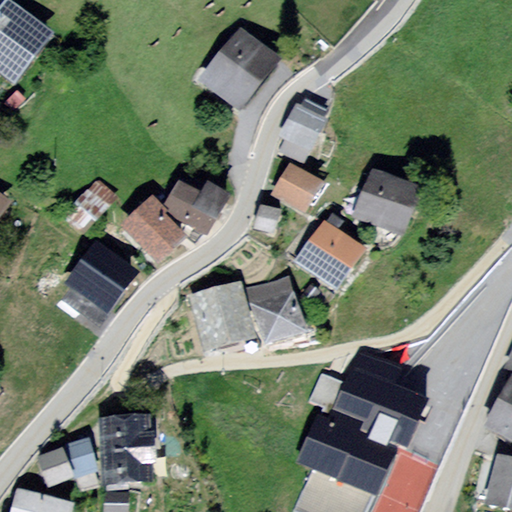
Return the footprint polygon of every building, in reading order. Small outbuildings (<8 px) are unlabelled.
[(50,34),(8,2),(0,12),(0,66),(16,79),(50,34)] [(274,59),(242,34),(206,80),(239,105),(274,59)] [(349,116),(315,100),(294,146),(328,162),(349,116)] [(349,186),(309,163),(291,194),(331,217),(349,186)] [(453,191),(394,168),(375,216),(435,239),(453,191)] [(104,183),(72,217),(89,233),(121,199),(104,183)] [(202,196),(181,184),(166,209),(206,232),(228,195),(209,184),(202,196)] [(0,244),(26,206),(0,187),(0,244)] [(165,211),(153,198),(124,225),(159,260),(184,236),(162,213),(165,211)] [(305,213),(281,206),(274,227),(298,234),(305,213)] [(393,253),(342,219),(312,264),(364,298),(393,253)] [(134,274),(97,247),(71,283),(108,310),(134,274)] [(263,286),(203,298),(214,353),(274,341),(263,286)] [(318,292),(272,304),(283,347),(330,335),(318,292)] [(403,370),(355,351),(343,382),(321,373),(311,400),(317,402),(292,466),(311,473),(295,511),(369,511),(396,444),(408,448),(427,401),(395,388),(403,370)] [(147,418),(99,421),(103,482),(151,479),(147,418)] [(87,441),(67,447),(76,475),(96,469),(87,441)] [(62,450),(40,458),(49,485),(71,477),(62,450)] [(511,456),(511,457),(499,508),(511,511),(511,456)] [(70,511),(72,505),(18,492),(13,511),(70,511)] [(126,511),(127,496),(108,495),(106,511),(126,511)]
